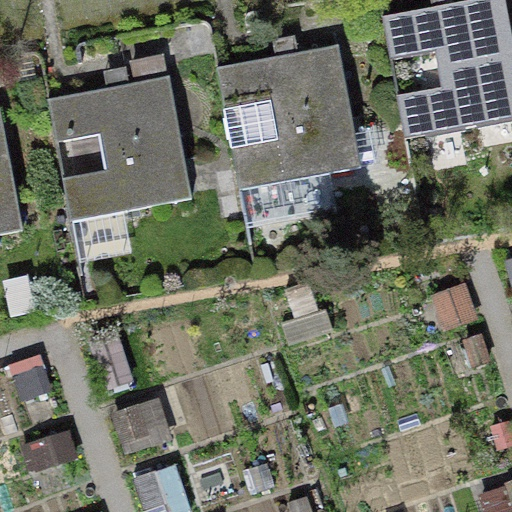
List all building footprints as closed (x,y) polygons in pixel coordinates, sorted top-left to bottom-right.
[(397,97),(405,139),(511,119),(511,42),(504,0),(478,0),(454,5),(382,18),(390,61),(435,52),(441,89),(397,97)] [(231,147),(239,190),(360,168),(338,45),(288,54),(216,68),(224,111),(269,103),(276,139),(231,147)] [(62,179),(70,221),(191,199),(169,78),(119,87),(48,101),(55,143),(100,135),(107,171),(62,179)] [(0,234),(22,231),(0,109),(0,234)] [(310,282),(270,297),(288,344),(328,330),(310,282)] [(462,286),(430,298),(443,333),(475,322),(462,286)] [(478,337),(452,345),(461,374),(487,366),(478,337)] [(41,365),(11,376),(21,402),(50,392),(41,365)] [(158,399),(109,415),(124,458),(172,442),(158,399)] [(511,443),(505,424),(488,430),(496,454),(511,448),(511,443)] [(62,434),(43,440),(49,462),(69,456),(62,434)] [(151,474),(131,482),(142,511),(162,504),(151,474)] [(511,481),(486,490),(493,511),(501,511),(511,508),(511,481)]
